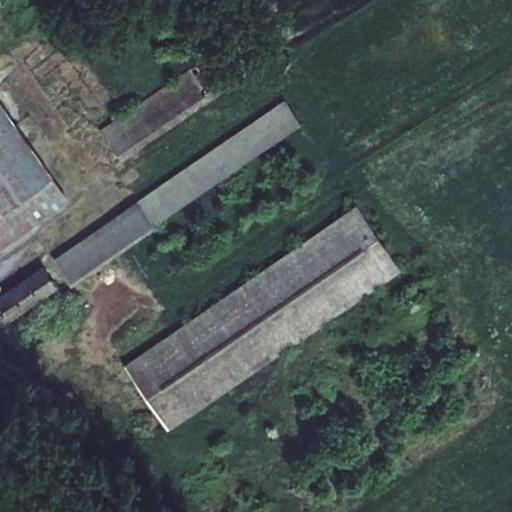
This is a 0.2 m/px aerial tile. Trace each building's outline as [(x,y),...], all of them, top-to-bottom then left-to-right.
[(240,36),(102,130),(121,159),(260,64),(240,36)] [(0,247),(67,199),(0,102),(0,247)] [(285,102),(55,259),(71,282),(301,124),(285,102)] [(357,207),(124,366),(168,429),(400,270),(357,207)] [(44,268),(0,297),(0,325),(56,286),(44,268)]
